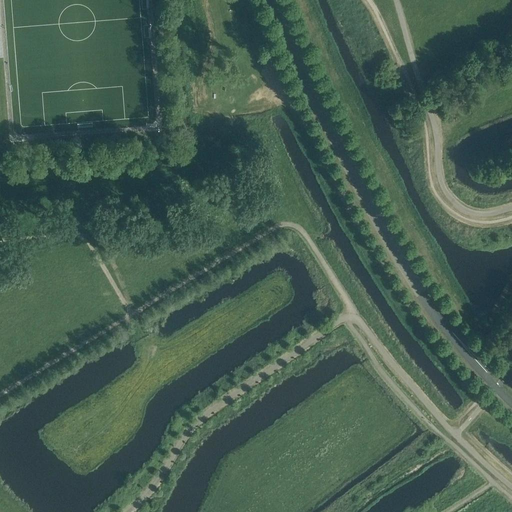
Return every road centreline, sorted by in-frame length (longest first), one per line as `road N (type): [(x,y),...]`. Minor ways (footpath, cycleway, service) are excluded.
road 1 (unclassified): [(456,337),(393,249),(270,0)]
road 2 (unknown): [(511,218),(476,223),(440,200),(429,175),(427,129),(367,0)]
